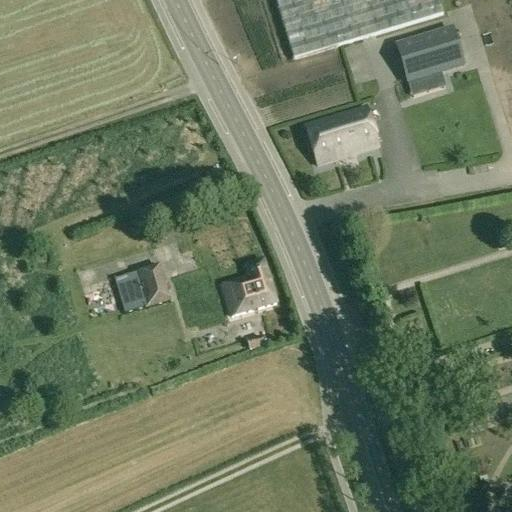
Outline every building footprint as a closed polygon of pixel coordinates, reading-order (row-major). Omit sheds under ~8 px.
[(443,17),(438,0),(275,0),(294,62),(443,17)] [(406,84),(464,67),(453,32),(396,50),(406,84)] [(317,168),(378,150),(366,110),(305,128),(317,168)] [(482,111),(450,116),(454,140),(485,136),(482,111)] [(416,122),(422,144),(451,136),(445,115),(416,122)] [(80,252),(89,279),(99,275),(90,249),(80,252)] [(245,269),(248,281),(222,289),(231,320),(276,307),(263,264),(245,269)] [(135,275),(145,311),(171,303),(161,268),(135,275)] [(126,318),(135,315),(128,293),(119,295),(126,318)] [(260,338),(246,342),(249,353),(264,349),(260,338)] [(416,381),(422,401),(433,397),(427,378),(416,381)]
